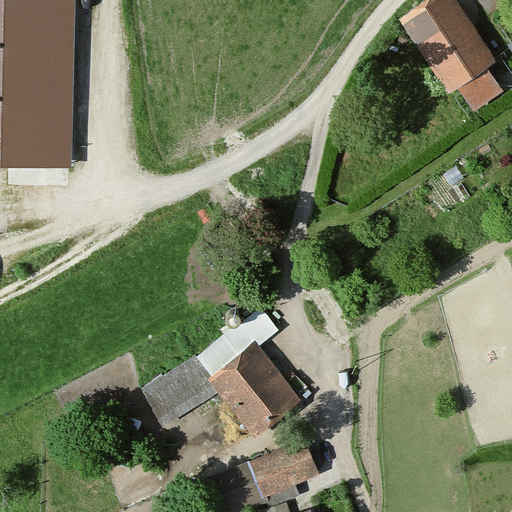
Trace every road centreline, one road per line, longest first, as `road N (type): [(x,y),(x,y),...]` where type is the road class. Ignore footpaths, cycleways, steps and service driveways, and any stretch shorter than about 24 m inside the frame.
road 1 (unclassified): [(369,511),(305,356),(292,297),(294,243),(337,84),(401,0)]
road 2 (track): [(305,356),(511,240)]
